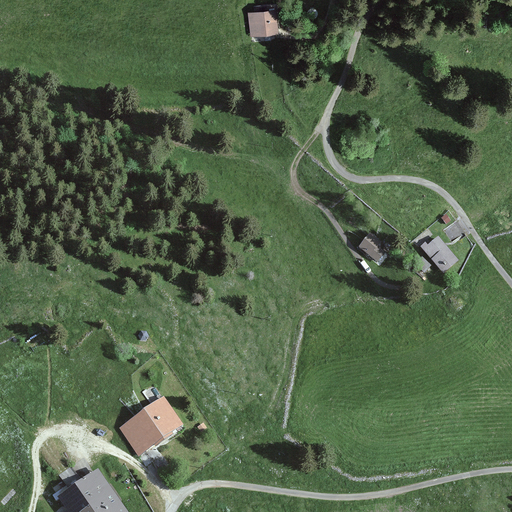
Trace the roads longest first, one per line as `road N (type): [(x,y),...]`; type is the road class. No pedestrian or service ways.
road 1 (unclassified): [(511,284),(437,189),(406,178),(354,178),(330,155),(330,105),(360,26),(382,0)]
road 2 (unclassified): [(171,511),(186,492),(208,483),(354,497),(511,468)]
road 3 (track): [(175,506),(131,460),(81,433),(41,438)]
